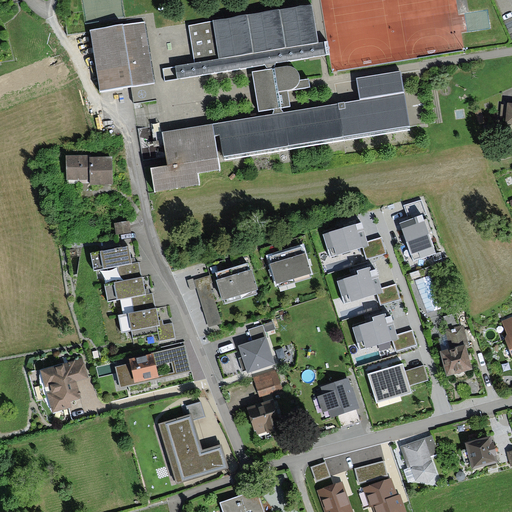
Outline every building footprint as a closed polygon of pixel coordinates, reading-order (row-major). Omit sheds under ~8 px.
[(177,69),(178,80),(264,67),(276,65),(324,57),(322,44),(318,45),(312,9),(190,27),(196,66),(177,69)] [(154,84),(145,24),(90,32),(99,95),(133,90),(133,87),(154,84)] [(276,65),(264,67),(267,72),(253,74),(256,93),(259,114),(273,112),(273,116),(284,114),(281,110),(290,109),(289,94),(310,90),(309,86),(308,82),(300,83),(300,78),(298,74),(294,71),(292,69),(288,68),(273,71),(276,65)] [(355,79),(360,102),(404,95),(399,73),(355,79)] [(273,116),(214,125),(216,138),(220,138),(225,160),(286,150),(290,151),(410,131),(404,95),(360,102),(284,114),(273,116)] [(214,125),(162,134),(167,170),(151,172),(155,194),(200,187),(198,177),(221,173),(216,138),(214,125)] [(66,158),(67,185),(89,184),(90,187),(113,186),(112,158),(90,159),(90,157),(66,158)] [(490,187),(477,192),(489,222),(502,217),(490,187)] [(404,207),(410,222),(400,226),(411,258),(412,258),(414,263),(421,260),(421,261),(436,256),(423,217),(427,216),(422,200),(404,207)] [(132,233),(130,222),(114,225),(116,236),(132,233)] [(363,225),(322,237),(327,253),(329,252),(331,259),(336,257),(337,259),(363,251),(367,262),(388,255),(383,237),(368,242),(363,225)] [(303,244),(267,255),(276,285),(278,284),(279,288),(311,278),(310,274),(312,273),(303,244)] [(129,247),(90,255),(94,272),(118,268),(121,283),(105,286),(109,304),(132,299),(135,314),(119,317),(122,334),(132,332),(133,339),(159,334),(160,343),(176,340),(173,323),(164,325),(163,320),(159,320),(157,309),(156,309),(153,294),(150,295),(148,289),(145,290),(143,277),(142,278),(139,263),(136,264),(135,259),(131,259),(129,247)] [(249,265),(216,275),(218,283),(216,284),(223,304),(258,294),(252,273),(251,273),(249,265)] [(372,274),(371,271),(357,275),(358,278),(337,284),(342,300),(343,299),(345,306),(351,304),(351,306),(378,298),(381,307),(401,301),(396,285),(382,289),(377,272),(372,274)] [(210,276),(194,281),(209,328),(222,324),(210,285),(213,284),(210,276)] [(443,350),(440,351),(447,377),(472,370),(469,358),(466,345),(468,344),(463,325),(461,326),(457,313),(443,317),(448,331),(446,331),(447,334),(439,339),(443,350)] [(387,320),(386,316),(372,320),(373,324),(353,330),(357,345),(358,345),(360,352),(366,350),(367,352),(394,344),(396,353),(417,346),(413,331),(397,335),(392,318),(387,320)] [(505,342),(511,359),(511,318),(502,322),(507,336),(505,342)] [(273,323),(264,326),(266,333),(276,331),(273,323)] [(248,376),(276,367),(267,340),(268,340),(263,326),(249,331),(253,343),(239,348),(242,358),(239,360),(243,373),(246,372),(248,376)] [(130,366),(115,369),(120,391),(193,373),(186,346),(152,354),(153,356),(129,362),(130,366)] [(68,364),(40,373),(45,389),(49,388),(51,395),(48,396),(53,414),(72,408),(71,403),(82,400),(77,383),(89,379),(83,358),(68,363),(68,364)] [(403,366),(367,377),(376,406),(412,395),(409,387),(428,381),(424,366),(405,372),(403,366)] [(276,370),(253,378),(260,398),(283,391),(276,370)] [(357,411),(360,409),(353,388),(352,389),(349,379),(321,388),(324,397),(317,399),(323,415),(329,413),(331,420),(338,418),(341,429),(361,422),(357,411)] [(273,402),(247,410),(254,434),(256,433),(257,437),(267,434),(267,436),(272,435),(274,435),(277,434),(274,432),(272,425),(280,422),(273,402)] [(186,407),(189,418),(159,427),(177,487),(229,471),(222,447),(202,452),(193,422),(206,418),(201,403),(186,407)] [(433,436),(400,447),(407,470),(411,469),(415,482),(429,485),(437,474),(431,458),(439,455),(433,436)] [(492,437),(465,444),(466,449),(461,450),(465,465),(471,463),(472,470),(499,463),(492,437)] [(325,462),(311,467),(317,481),(330,476),(325,462)] [(384,462),(355,469),(359,484),(388,476),(384,462)] [(391,478),(363,489),(370,507),(372,506),(374,511),(406,511),(403,502),(400,495),(397,496),(395,491),(391,478)] [(353,511),(343,481),(317,490),(324,511),(353,511)] [(264,511),(257,492),(220,505),(222,511),(264,511)]
